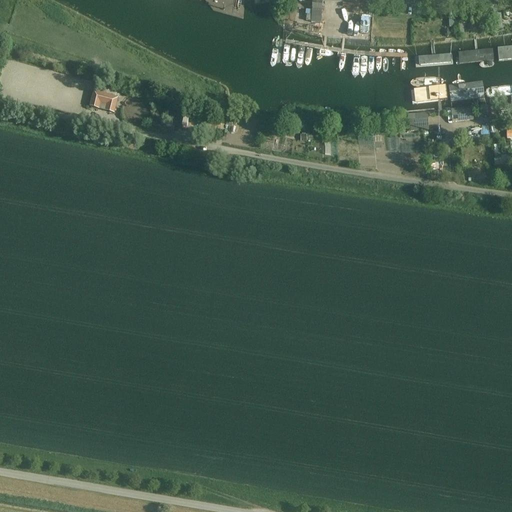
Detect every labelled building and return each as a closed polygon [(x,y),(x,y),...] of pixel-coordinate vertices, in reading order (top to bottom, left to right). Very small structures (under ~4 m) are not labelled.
[(322,2),(312,1),(312,9),(322,10),(322,2)] [(494,31),(502,30),(501,14),(493,15),(494,31)] [(464,35),(463,23),(454,23),(455,36),(464,35)] [(511,47),(497,48),(498,62),(511,60),(511,47)] [(493,49),(457,53),(458,66),(495,62),(493,49)] [(452,53),(415,57),(416,70),(453,66),(452,53)] [(507,87),(489,89),(485,93),(490,97),(507,95),(511,90),(507,87)] [(468,90),(450,92),(447,96),(451,100),(469,98),(474,94),(468,90)] [(114,113),(118,99),(94,92),(90,107),(96,109),(98,100),(110,103),(108,112),(114,113)] [(451,113),(452,123),(474,121),(473,110),(451,113)] [(427,114),(408,116),(409,127),(428,126),(427,114)]
